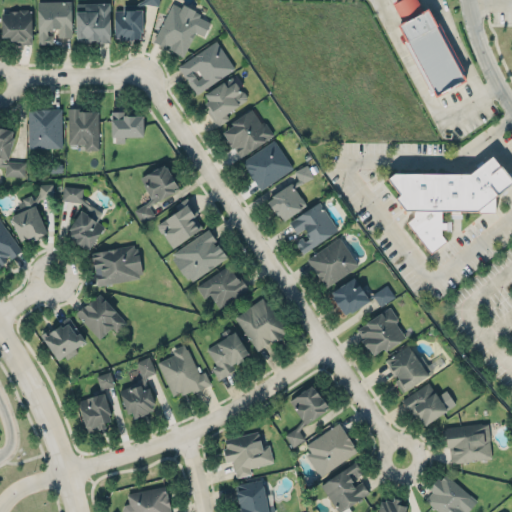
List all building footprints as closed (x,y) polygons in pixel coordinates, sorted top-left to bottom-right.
[(37,0),(38,42),(47,43),(52,42),(51,33),(47,33),(47,29),(52,28),(53,26),(59,26),(58,36),(71,36),(71,0),(37,0)] [(393,2),(396,0),(416,0),(423,11),(429,8),(467,79),(436,95),(398,24),(403,21),(393,2)] [(75,1),(76,38),(79,40),(110,40),(108,1),(75,1)] [(154,42),(185,55),(194,32),(204,36),(211,18),(170,2),(154,42)] [(114,10),(115,40),(143,38),(142,3),(123,4),(123,10),(114,10)] [(1,11),(1,34),(9,34),(8,38),(12,39),(13,44),(31,44),(32,11),(27,9),(25,6),(18,7),(17,9),(11,8),(8,8),(7,11),(1,11)] [(177,62),(196,92),(234,67),(215,39),(177,62)] [(204,92),(208,99),(205,102),(207,110),(217,126),(244,109),(240,104),(248,97),(233,75),(204,92)] [(67,107),(78,106),(79,109),(98,109),(99,149),(86,149),(85,145),(72,146),(71,142),(69,142),(67,107)] [(27,108),(29,146),(62,146),(61,107),(49,107),(44,107),(38,107),(35,108),(27,108)] [(223,130),(231,141),(226,145),(229,150),(234,146),(239,155),(274,132),(263,120),(259,119),(252,107),(231,121),(223,130)] [(111,110),(111,118),(112,135),(116,136),(115,141),(117,142),(125,142),(125,136),(143,135),(142,113),(136,114),(127,113),(121,113),(120,110),(115,110),(111,110)] [(0,123),(5,125),(5,126),(12,128),(10,134),(13,135),(8,157),(4,156),(3,160),(5,160),(5,159),(25,161),(25,175),(4,174),(5,165),(0,164),(0,123)] [(261,189),(293,167),(274,138),(242,160),(246,165),(245,166),(253,179),(254,179),(261,189)] [(406,222),(430,252),(447,240),(440,231),(440,227),(445,227),(445,229),(450,230),(451,220),(446,220),(446,222),(441,221),(442,210),(450,210),(450,212),(449,212),(449,216),(461,217),(461,212),(460,212),(460,209),(480,210),(495,211),(495,194),(511,180),(511,176),(493,153),(470,171),(395,170),(387,176),(400,192),(396,195),(405,209),(413,209),(413,216),(406,222)] [(134,209),(141,222),(154,216),(148,204),(178,189),(166,164),(140,176),(151,200),(134,209)] [(294,170),(299,183),(313,178),(308,165),(294,170)] [(37,184),(37,199),(53,198),(52,183),(37,184)] [(267,197),(280,221),(305,207),(293,184),(267,197)] [(83,187),(63,185),(61,200),(81,202),(80,209),(68,232),(67,237),(90,250),(103,225),(96,221),(102,211),(81,199),(83,187)] [(47,232),(30,195),(16,201),(21,211),(9,216),(21,243),(47,232)] [(157,222),(169,211),(175,206),(175,204),(186,197),(197,212),(195,215),(202,227),(172,248),(162,232),(160,232),(157,228),(157,222)] [(290,221),(317,202),(320,207),(322,206),(338,229),(303,253),(296,242),(300,236),(305,240),(309,238),(306,234),(304,228),(296,233),(290,221)] [(0,219),(0,264),(10,257),(11,258),(22,250),(0,219)] [(173,251),(208,229),(212,233),(215,238),(228,256),(191,280),(190,277),(187,279),(179,268),(172,258),(175,256),(173,251)] [(307,258),(339,236),(358,264),(326,286),(307,258)] [(91,251),(97,284),(139,277),(138,273),(142,272),(139,253),(137,253),(137,247),(134,247),(133,244),(91,251)] [(196,284),(228,263),(235,274),(238,272),(244,281),(248,287),(219,307),(210,293),(203,297),(196,284)] [(331,290),(354,276),(366,293),(374,293),(387,284),(395,296),(381,305),(374,296),(369,296),(370,299),(352,312),(350,310),(345,313),(331,290)] [(75,311),(83,304),(83,305),(94,296),(94,297),(99,293),(103,298),(104,298),(115,309),(114,310),(126,321),(116,331),(111,326),(99,338),(75,311)] [(235,316),(262,296),(265,301),(267,300),(287,329),(282,333),(284,336),(278,339),(268,342),(257,350),(235,316)] [(388,308),(355,329),(373,357),(406,336),(388,308)] [(58,362),(76,351),(74,348),(85,342),(69,317),(41,334),(58,362)] [(234,330),(231,332),(228,327),(221,331),(224,336),(206,348),(216,364),(211,367),(218,379),(235,368),(232,363),(235,360),(236,362),(243,358),(242,356),(248,352),(234,330)] [(157,362),(173,354),(172,349),(184,343),(186,348),(188,347),(199,372),(204,370),(210,383),(187,394),(186,391),(182,393),(179,390),(172,393),(157,362)] [(433,371),(428,363),(423,366),(408,343),(386,359),(389,364),(387,365),(396,379),(395,380),(403,391),(433,371)] [(119,389),(126,386),(127,388),(139,383),(141,376),(136,361),(149,355),(155,372),(147,376),(144,382),(143,386),(148,386),(154,401),(151,403),(152,408),(148,409),(147,411),(133,417),(131,411),(127,412),(122,396),(119,389)] [(95,375),(109,370),(114,384),(103,387),(102,391),(104,391),(110,413),(108,414),(110,419),(103,421),(105,426),(87,431),(76,400),(98,393),(100,387),(95,375)] [(402,398),(428,381),(448,409),(425,424),(421,417),(418,418),(411,410),(409,411),(402,398)] [(290,400),(311,385),(312,387),(315,386),(320,394),(319,395),(322,397),(324,397),(329,404),(324,407),(325,409),(305,422),(290,400)] [(488,423),(492,457),(452,463),(449,446),(447,446),(446,440),(443,441),(442,428),(446,428),(446,426),(482,422),(482,424),(488,423)] [(304,440),(298,428),(305,425),(304,423),(283,433),(290,447),(304,440)] [(307,444),(339,423),(358,452),(318,478),(306,455),(311,451),(307,444)] [(224,439),(257,431),(261,446),(269,444),(273,461),(249,467),(250,473),(236,477),(232,460),(226,462),(223,448),(226,447),(224,439)] [(321,483),(356,461),(364,472),(359,475),(369,491),(338,511),(321,486),(321,483)] [(467,511),(477,501),(444,472),(429,489),(431,492),(425,499),(439,511),(467,511)] [(267,505),(262,479),(234,484),(239,511),(274,511),(273,504),(267,505)] [(170,511),(165,485),(127,493),(129,504),(122,505),(123,511),(170,511)] [(378,511),(382,502),(385,503),(386,500),(393,502),(394,497),(400,499),(398,503),(405,505),(405,511),(378,511)]
